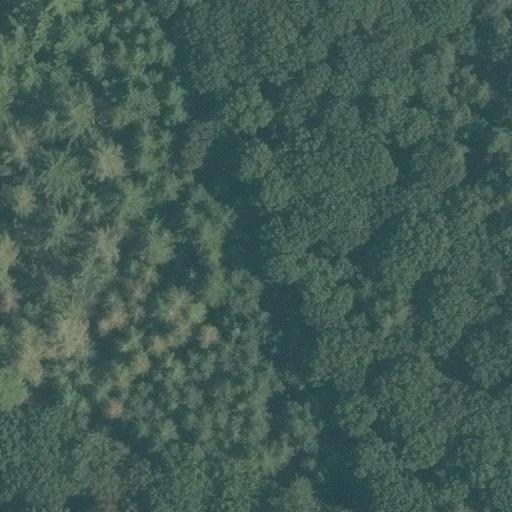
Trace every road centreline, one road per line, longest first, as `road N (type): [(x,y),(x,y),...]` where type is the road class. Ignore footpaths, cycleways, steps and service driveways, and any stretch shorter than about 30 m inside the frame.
road 1 (track): [(224,0),(424,511)]
road 2 (track): [(0,445),(204,511)]
